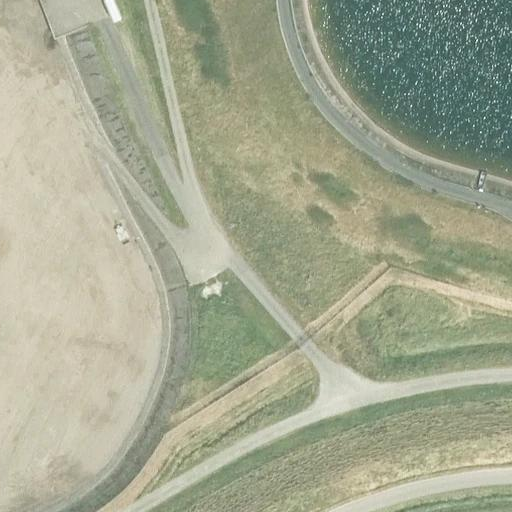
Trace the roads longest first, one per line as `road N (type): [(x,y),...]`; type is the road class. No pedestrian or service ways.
road 1 (unclassified): [(511,375),(416,386),(322,411),(134,511)]
road 2 (unclassified): [(511,476),(412,491),(350,511)]
